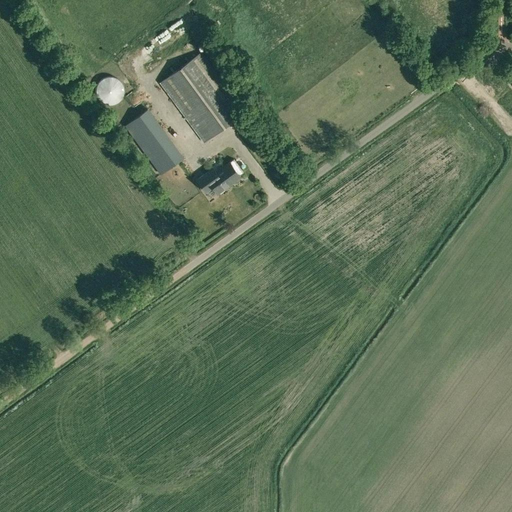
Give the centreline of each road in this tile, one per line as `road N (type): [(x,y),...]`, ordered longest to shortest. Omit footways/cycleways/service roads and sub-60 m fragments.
road 1 (unclassified): [(511,47),(501,41),(180,273)]
road 2 (track): [(0,404),(180,273)]
